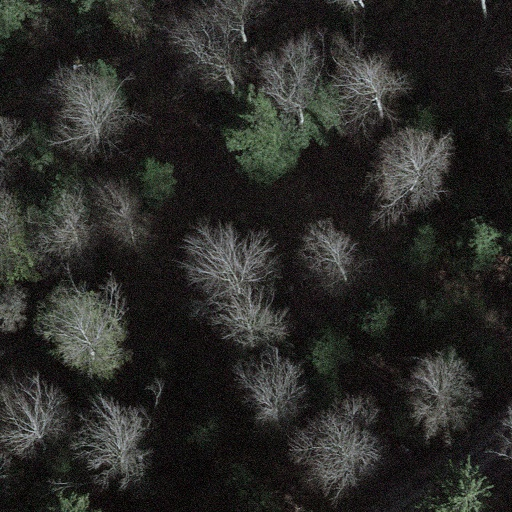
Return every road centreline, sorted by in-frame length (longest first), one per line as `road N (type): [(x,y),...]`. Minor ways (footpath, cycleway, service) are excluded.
road 1 (track): [(0,121),(288,0)]
road 2 (track): [(511,428),(395,511)]
